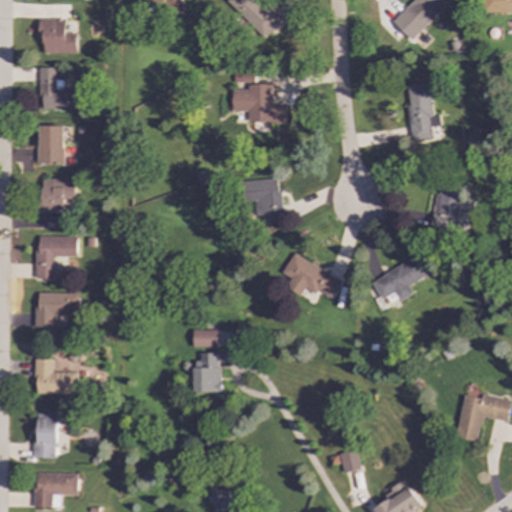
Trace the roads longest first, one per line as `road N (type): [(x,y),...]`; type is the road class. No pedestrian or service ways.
road 1 (residential): [(335,0),(343,123),(361,208)]
road 2 (residential): [(0,0),(0,177)]
